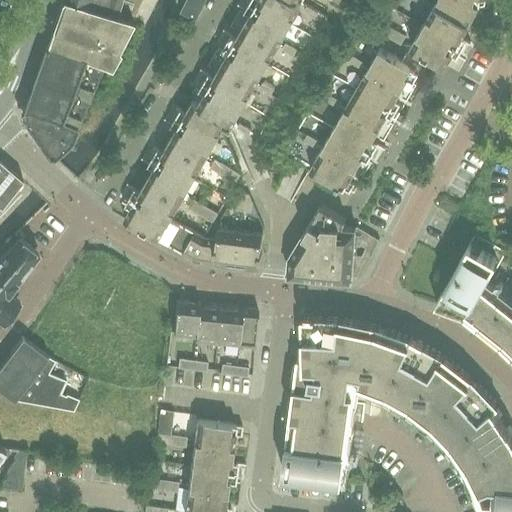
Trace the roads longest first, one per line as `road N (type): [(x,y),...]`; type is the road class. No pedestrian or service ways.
road 1 (residential): [(216,0),(88,214)]
road 2 (residential): [(363,301),(471,109)]
road 3 (residential): [(286,288),(202,278),(88,214)]
road 4 (residential): [(262,499),(258,480),(286,288)]
road 5 (residential): [(379,166),(356,211),(311,186),(277,255)]
road 6 (residential): [(511,379),(475,343),(363,301)]
road 7 (residential): [(88,214),(0,349)]
road 8 (residential): [(379,166),(419,90),(440,80),(479,97)]
road 9 (residential): [(25,511),(35,486),(140,503)]
